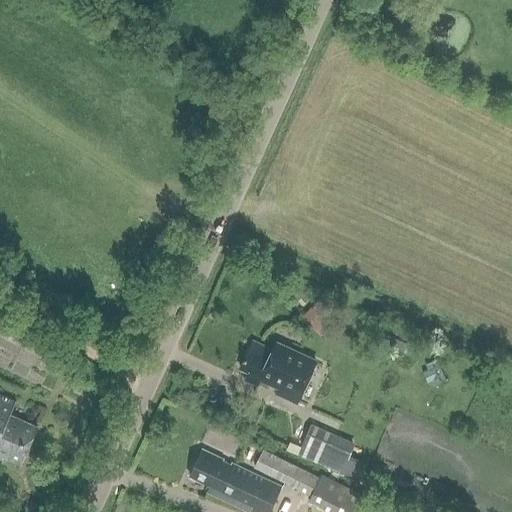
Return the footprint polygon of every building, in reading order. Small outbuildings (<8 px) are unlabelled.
[(322,299),(306,314),(326,333),(341,318),(322,299)] [(273,351),(252,342),(240,369),(249,372),(246,379),(258,385),(260,380),(278,388),(276,393),(297,403),(315,361),(276,344),(273,351)] [(20,464),(36,427),(10,416),(16,402),(0,395),(0,458),(3,460),(4,457),(20,464)] [(334,436),(309,426),(301,447),(297,455),(321,465),(334,436)] [(301,447),(290,442),(286,450),(297,455),(301,447)] [(319,478),(262,450),(254,468),(311,496),(308,502),(320,509),(326,511),(397,511),(321,474),(319,478)] [(248,511),(269,511),(281,487),(202,451),(190,477),(210,487),(207,493),(248,511)]
